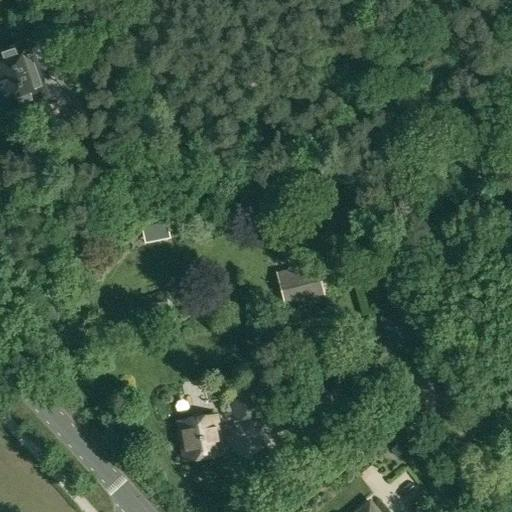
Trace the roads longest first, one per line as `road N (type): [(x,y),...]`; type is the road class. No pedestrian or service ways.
road 1 (tertiary): [(137,511),(0,360)]
road 2 (unclassified): [(266,511),(405,398)]
road 3 (unclassified): [(511,498),(447,407),(405,398)]
road 4 (unclassified): [(405,398),(511,311)]
